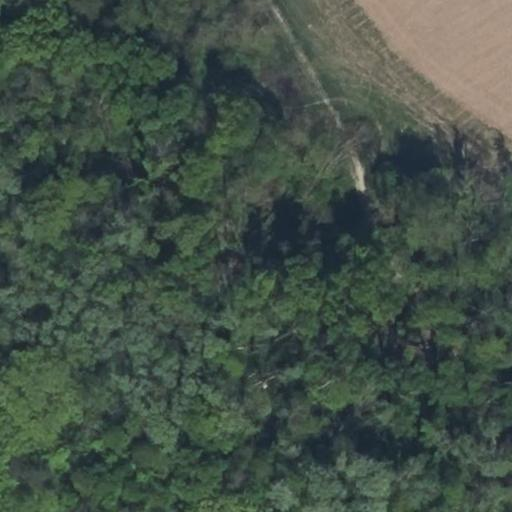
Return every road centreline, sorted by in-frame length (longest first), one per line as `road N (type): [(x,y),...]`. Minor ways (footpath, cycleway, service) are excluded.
road 1 (track): [(0,220),(364,241)]
road 2 (track): [(364,241),(355,156),(340,116),(310,56),(268,0)]
road 3 (track): [(511,454),(364,241)]
